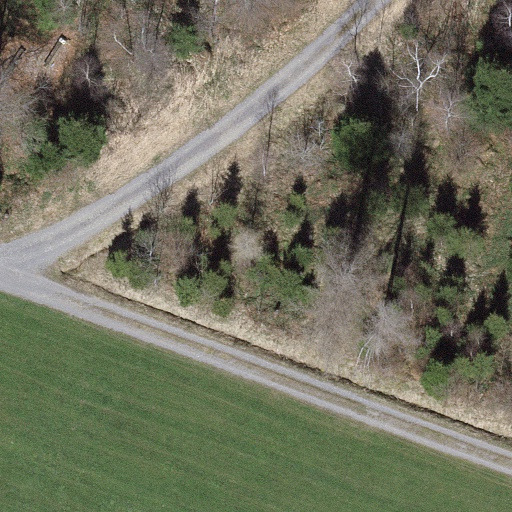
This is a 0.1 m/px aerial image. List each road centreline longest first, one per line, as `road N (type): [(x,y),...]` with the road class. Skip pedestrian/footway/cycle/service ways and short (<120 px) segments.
road 1 (track): [(511,459),(0,274)]
road 2 (track): [(1,275),(169,177),(361,0)]
